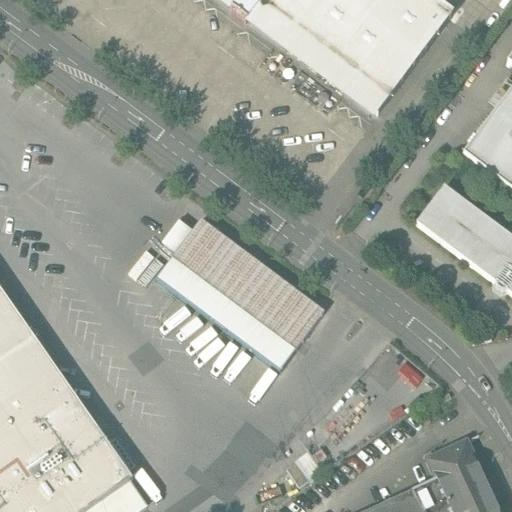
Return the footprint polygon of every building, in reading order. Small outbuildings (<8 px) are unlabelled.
[(377,117),(449,20),(422,0),(221,0),(232,9),(229,13),(244,25),(248,20),(377,117)] [(442,191),(415,228),(473,270),(498,290),(511,300),(511,58),(505,67),(511,72),(511,91),(461,159),(511,197),(511,243),(499,234),(442,191)] [(288,379),(329,318),(204,227),(166,285),(288,379)] [(0,511),(109,511),(143,488),(0,284),(0,511)] [(462,448),(426,465),(435,483),(372,511),(494,511),(490,503),(491,503),(490,501),(489,501),(482,485),(481,482),(480,482),(473,467),(474,466),(472,464),(465,450),(466,449),(464,446),(462,448)]
